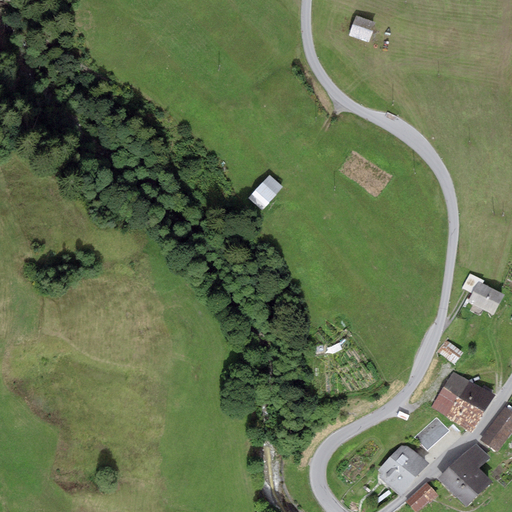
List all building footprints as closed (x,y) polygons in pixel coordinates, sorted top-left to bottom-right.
[(372,27),(353,21),(347,41),(366,47),(372,27)] [(263,179),(239,203),(251,215),(275,191),(263,179)] [(484,281),(469,273),(461,289),(471,294),(467,302),(493,315),(504,295),(482,284),(484,281)] [(463,352),(447,340),(438,352),(454,365),(463,352)] [(469,384),(455,375),(437,404),(451,413),(448,417),(471,432),(493,398),(490,396),(492,391),(484,386),(481,390),(470,383),(469,384)] [(511,415),(505,411),(495,424),(509,434),(511,429),(511,415)] [(449,432),(436,418),(414,438),(426,452),(449,432)] [(509,434),(495,424),(490,430),(504,440),(509,434)] [(504,440),(490,430),(482,441),(496,452),(505,440),(504,440)] [(384,478),(380,482),(399,498),(428,465),(403,444),(378,472),(384,478)] [(475,445),(438,483),(466,510),(491,484),(478,472),(490,460),(475,445)] [(425,484),(406,502),(414,511),(417,511),(436,495),(425,484)]
